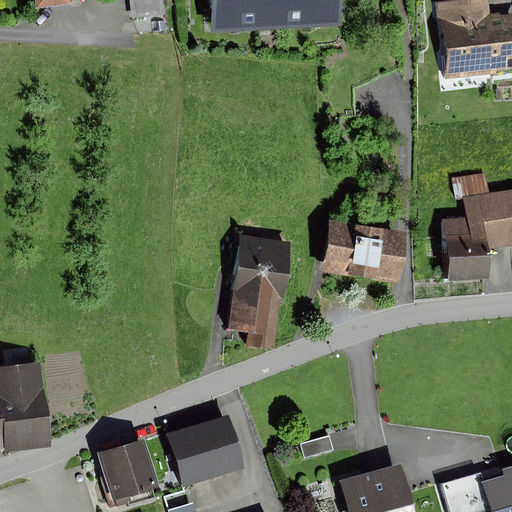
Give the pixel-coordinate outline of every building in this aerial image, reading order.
[(71,0),(34,0),(35,8),(72,6),(71,0)] [(163,0),(129,0),(131,17),(165,14),(163,0)] [(334,0),(215,0),(216,32),(336,28),(334,0)] [(487,1),(438,6),(445,79),(511,72),(511,16),(488,19),(487,1)] [(465,218),(443,220),(447,279),(490,278),(491,248),(511,245),(511,190),(490,194),(485,173),(452,178),(455,199),(462,198),(465,218)] [(401,232),(328,221),(320,271),(393,283),(401,232)] [(290,244),(240,236),(225,329),(250,332),(247,346),(273,350),(290,244)] [(0,448),(47,443),(38,364),(0,368),(0,448)] [(229,417),(167,435),(181,484),(243,466),(229,417)] [(330,443),(327,436),(300,445),(304,459),(332,450),(330,443)] [(139,445),(96,458),(112,508),(155,495),(139,445)] [(416,511),(403,464),(339,482),(347,510),(342,511),(341,511),(416,511)] [(504,476),(483,482),(491,511),(511,511),(511,467),(502,470),(504,476)] [(491,511),(483,482),(481,474),(442,484),(449,511),(491,511)] [(194,511),(192,503),(168,511),(194,511)]
